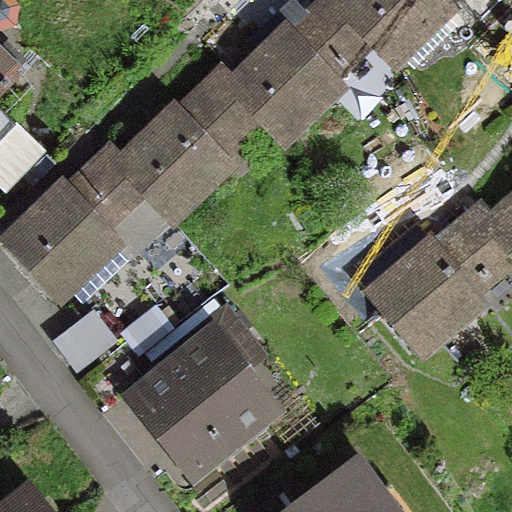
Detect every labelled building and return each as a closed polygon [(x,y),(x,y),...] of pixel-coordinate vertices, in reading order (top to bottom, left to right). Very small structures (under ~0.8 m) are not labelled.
[(321,0),(306,15),(293,1),(249,42),(261,55),(226,88),(286,151),(349,92),(342,85),(377,52),(335,8),(342,0),(341,0),(321,0)] [(451,5),(456,0),(342,0),(335,8),(399,75),(461,16),(451,5)] [(0,136),(9,128),(0,119),(0,93),(16,76),(0,61),(0,136)] [(229,164),(265,130),(226,88),(234,80),(223,69),(178,112),(175,109),(114,167),(174,231),(237,172),(229,164)] [(113,242),(151,207),(114,167),(122,159),(111,147),(65,191),(62,187),(2,244),(62,308),(122,252),(113,242)] [(511,200),(481,226),(511,263),(511,200)] [(435,244),(432,241),(365,296),(422,365),(491,309),(483,299),(511,274),(511,263),(481,226),(492,216),(483,205),(435,244)] [(135,385),(134,386),(142,396),(134,401),(190,472),(262,415),(261,414),(266,411),(266,402),(246,377),(237,375),(233,379),(206,346),(161,382),(153,371),(135,385)] [(349,464),(284,511),(375,511),(367,501),(373,496),(349,464)] [(30,511),(23,502),(9,511),(30,511)]
